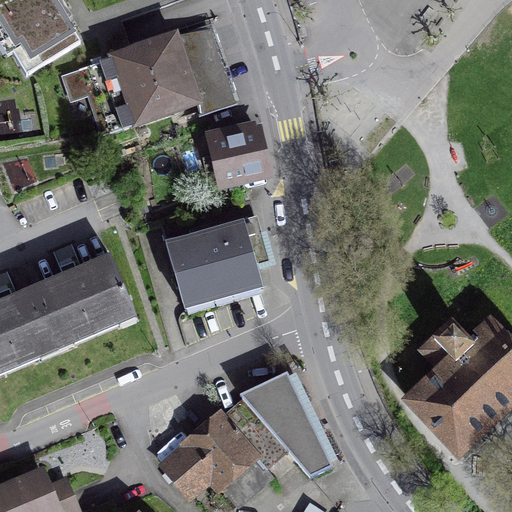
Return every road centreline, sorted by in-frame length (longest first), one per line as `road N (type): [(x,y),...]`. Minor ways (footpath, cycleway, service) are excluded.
road 1 (residential): [(322,317),(0,448)]
road 2 (secondary): [(257,0),(291,128),(322,317)]
road 3 (secondary): [(322,317),(358,425),(416,511)]
